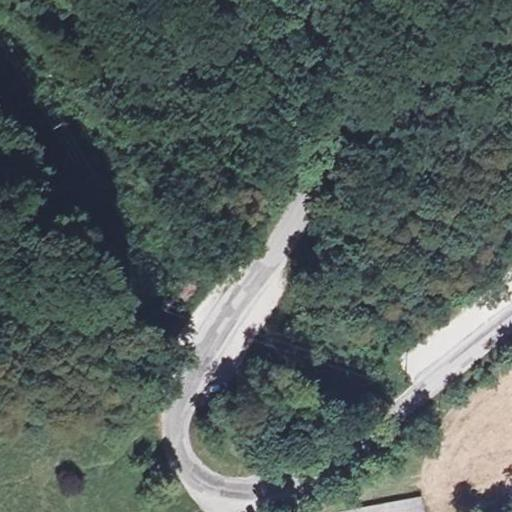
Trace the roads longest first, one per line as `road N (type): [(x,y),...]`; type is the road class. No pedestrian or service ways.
road 1 (unclassified): [(221,511),(175,448),(172,402),(188,363),(329,151),(310,37),(293,0)]
road 2 (unclassified): [(511,321),(247,511)]
